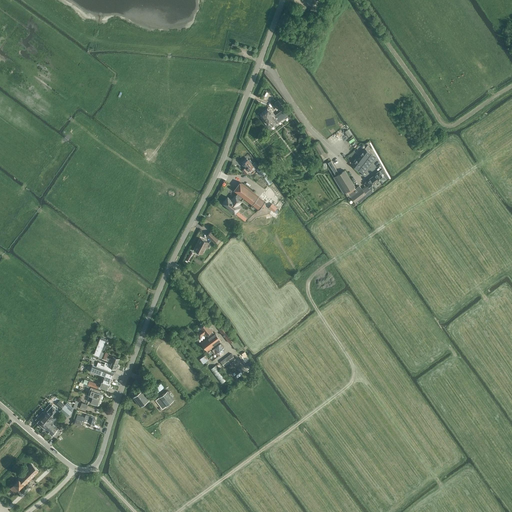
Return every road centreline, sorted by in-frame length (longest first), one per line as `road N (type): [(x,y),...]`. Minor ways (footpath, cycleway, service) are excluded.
road 1 (unclassified): [(0,405),(74,468),(96,465),(157,295),(223,157),(282,0)]
road 2 (track): [(495,155),(311,275),(308,294),(351,360),(350,383),(178,511)]
